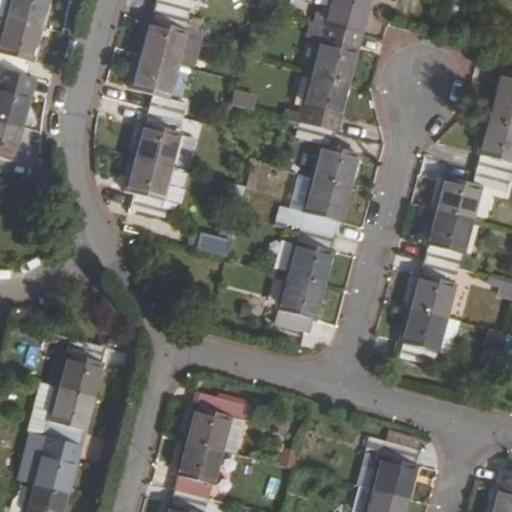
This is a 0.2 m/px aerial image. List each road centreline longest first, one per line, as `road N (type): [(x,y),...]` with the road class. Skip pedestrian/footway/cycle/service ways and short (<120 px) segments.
road 1 (residential): [(421,88),(337,390)]
road 2 (residential): [(100,242),(70,140),(107,0)]
road 3 (residential): [(123,511),(173,343)]
road 4 (residential): [(337,390),(173,343)]
road 5 (residential): [(468,424),(337,390)]
road 6 (residential): [(173,343),(100,242)]
